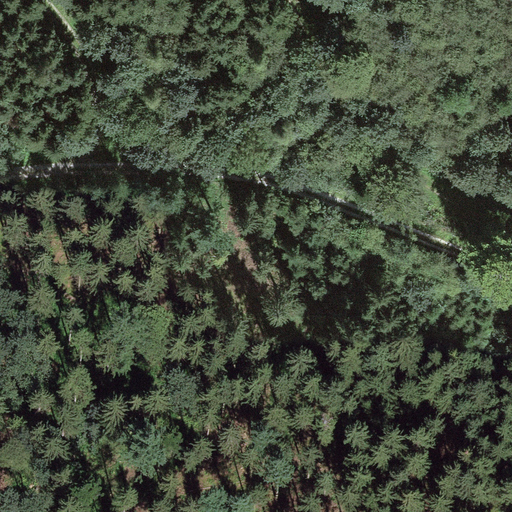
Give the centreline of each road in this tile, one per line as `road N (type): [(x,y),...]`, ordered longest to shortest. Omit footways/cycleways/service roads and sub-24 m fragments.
road 1 (track): [(0,169),(102,162),(291,183),(511,270)]
road 2 (track): [(294,0),(332,77),(383,145),(511,226)]
road 3 (track): [(44,0),(87,66),(102,162)]
